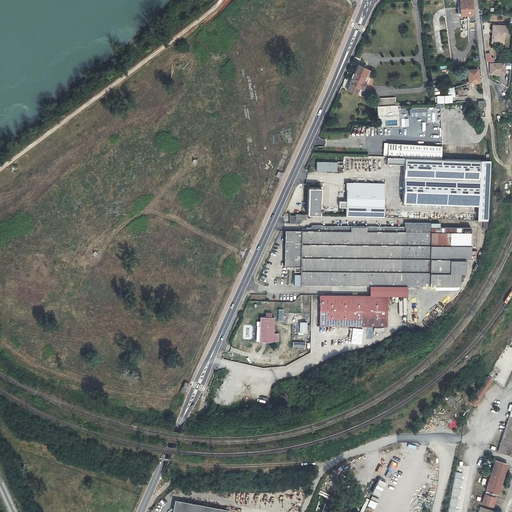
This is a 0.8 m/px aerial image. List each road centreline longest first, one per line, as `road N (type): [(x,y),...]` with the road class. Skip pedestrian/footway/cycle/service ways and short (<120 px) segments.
road 1 (secondary): [(140,511),(368,0)]
road 2 (track): [(0,168),(223,0)]
road 3 (unknown): [(290,179),(374,176),(387,181),(398,206),(464,214)]
road 4 (unclassified): [(475,0),(489,113),(482,137),(469,135)]
road 5 (unknown): [(416,0),(421,84),(366,94)]
